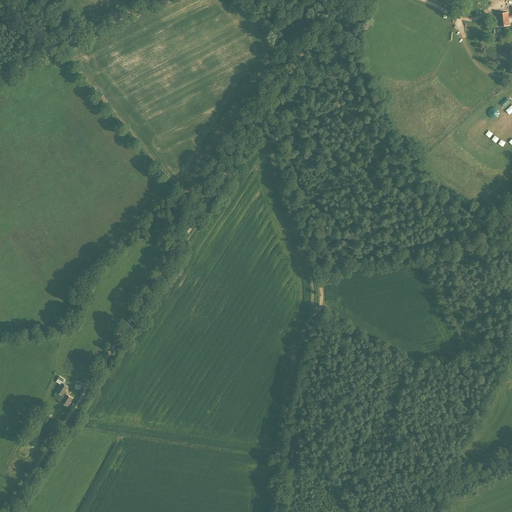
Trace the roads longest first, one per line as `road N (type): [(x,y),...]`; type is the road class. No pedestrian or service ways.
road 1 (track): [(266,111),(7,511)]
road 2 (track): [(511,332),(420,359),(318,308),(319,285),(269,114)]
road 3 (track): [(272,511),(289,404),(318,308)]
road 4 (track): [(0,78),(154,0)]
road 5 (track): [(338,0),(266,111)]
